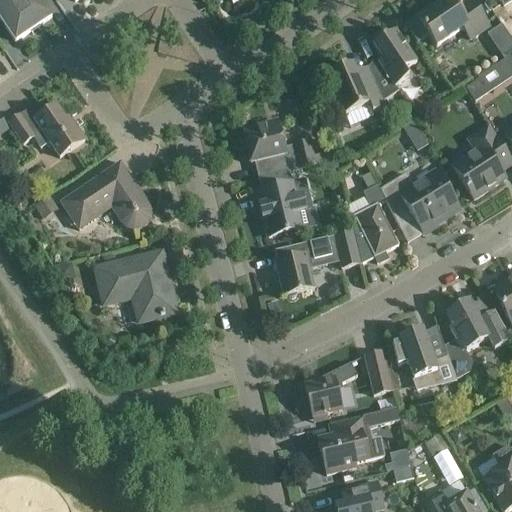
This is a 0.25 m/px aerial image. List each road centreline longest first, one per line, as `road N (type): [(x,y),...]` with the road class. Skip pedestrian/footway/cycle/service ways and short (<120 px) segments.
road 1 (residential): [(241,372),(511,228)]
road 2 (residential): [(241,372),(182,109)]
road 3 (residential): [(64,52),(109,126),(125,135),(182,109)]
road 4 (residential): [(275,511),(241,372)]
road 5 (residential): [(231,75),(344,0)]
